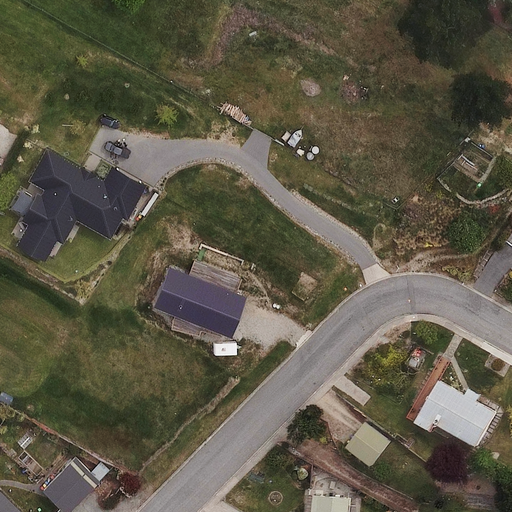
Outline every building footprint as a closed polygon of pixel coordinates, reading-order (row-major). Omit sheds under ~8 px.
[(102,181),(46,150),(28,181),(40,188),(9,242),(53,267),(79,222),(115,243),(147,186),(111,166),(102,181)] [(439,378),(418,417),(477,448),(498,409),(439,378)] [(366,422),(345,447),(369,468),(391,442),(366,422)] [(511,448),(503,464),(511,470),(511,448)] [(75,462),(45,487),(66,511),(70,511),(98,488),(75,462)] [(24,511),(0,487),(0,511),(24,511)] [(349,511),(350,500),(314,497),(312,511),(349,511)]
